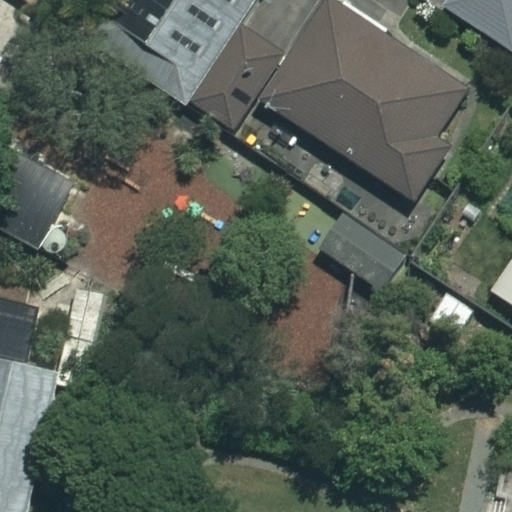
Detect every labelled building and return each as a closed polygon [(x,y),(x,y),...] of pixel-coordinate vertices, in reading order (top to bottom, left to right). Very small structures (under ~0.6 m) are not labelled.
[(250,33),(268,5),(260,0),(127,0),(95,51),(197,117),(250,33)] [(511,0),(469,0),(456,21),(511,55),(511,0)] [(485,102),(339,13),(274,118),(420,208),(485,102)] [(250,33),(197,117),(242,145),(295,62),(250,33)] [(406,262),(358,224),(330,261),(378,298),(406,262)] [(0,263),(0,350),(51,360),(68,277),(0,263)] [(120,304),(82,297),(65,384),(103,391),(120,304)] [(0,511),(52,511),(74,392),(0,379),(0,511)]
